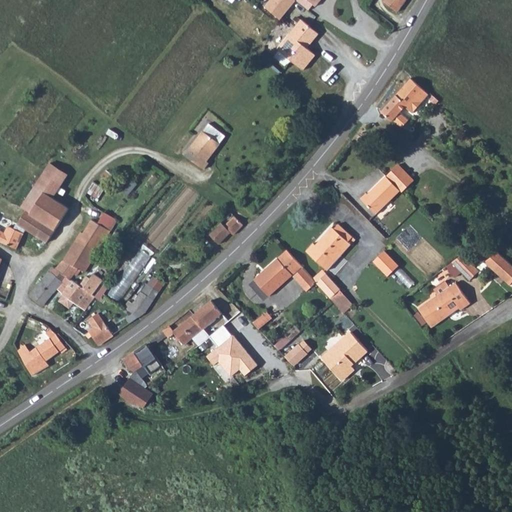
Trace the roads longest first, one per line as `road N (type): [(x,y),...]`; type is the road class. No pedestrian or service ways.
road 1 (tertiary): [(97,361),(262,224),(341,133),(427,0)]
road 2 (track): [(106,381),(125,407),(155,418),(297,381),(308,381),(332,410)]
road 3 (unknown): [(292,189),(363,239),(346,290),(421,365)]
road 4 (unclassified): [(332,410),(386,388),(511,306)]
road 5 (track): [(106,381),(0,455)]
